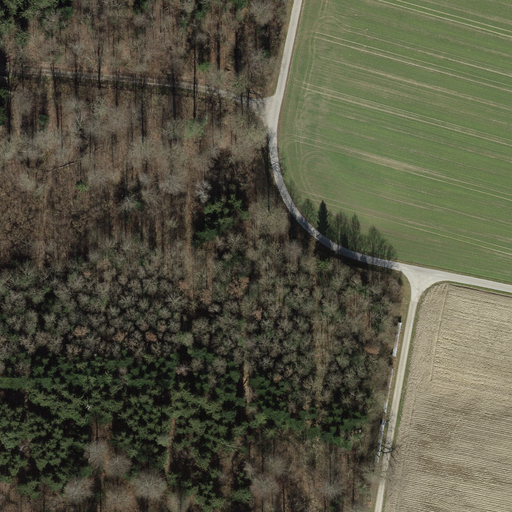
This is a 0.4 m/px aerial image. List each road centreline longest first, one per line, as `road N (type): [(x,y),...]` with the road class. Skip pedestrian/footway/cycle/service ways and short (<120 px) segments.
road 1 (track): [(378,511),(422,277),(343,254),(305,226),(282,194),(271,156),(273,112),(298,0)]
road 2 (track): [(0,68),(207,89),(273,112)]
